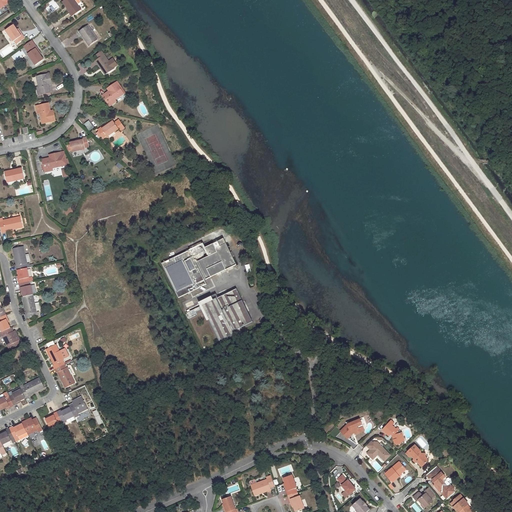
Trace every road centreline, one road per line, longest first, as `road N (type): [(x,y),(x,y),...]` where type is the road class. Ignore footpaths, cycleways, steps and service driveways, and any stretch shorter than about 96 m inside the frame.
road 1 (track): [(350,0),(511,218)]
road 2 (residential): [(24,0),(71,65),(76,111),(50,139),(0,150)]
road 3 (residential): [(0,258),(9,300),(51,388)]
